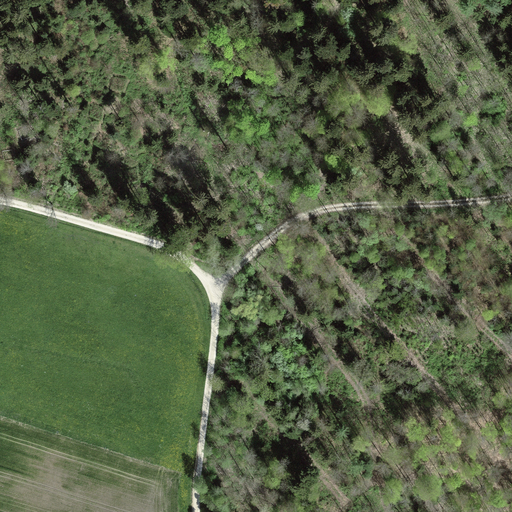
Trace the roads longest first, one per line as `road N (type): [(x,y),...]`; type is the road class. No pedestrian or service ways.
road 1 (track): [(209,284),(310,212),(511,197)]
road 2 (track): [(0,200),(160,245),(209,284)]
road 3 (track): [(209,284),(215,331),(194,511)]
